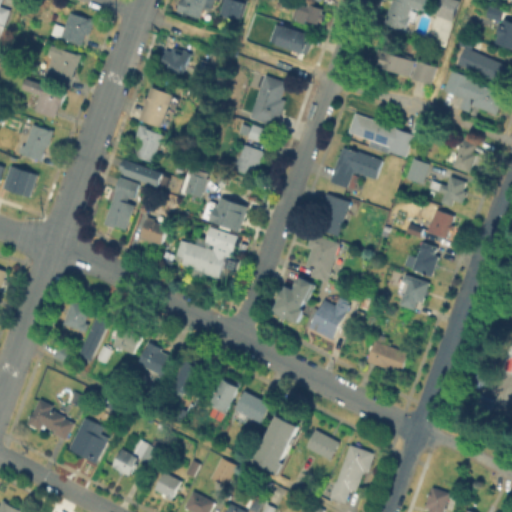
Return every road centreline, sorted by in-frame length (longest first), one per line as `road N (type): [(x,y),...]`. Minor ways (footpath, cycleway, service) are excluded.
road 1 (residential): [(417,429),(80,256),(0,226)]
road 2 (residential): [(0,395),(142,0)]
road 3 (residential): [(387,511),(511,167)]
road 4 (residential): [(237,338),(359,0)]
road 5 (residential): [(511,142),(331,79)]
road 6 (residential): [(109,511),(0,454)]
